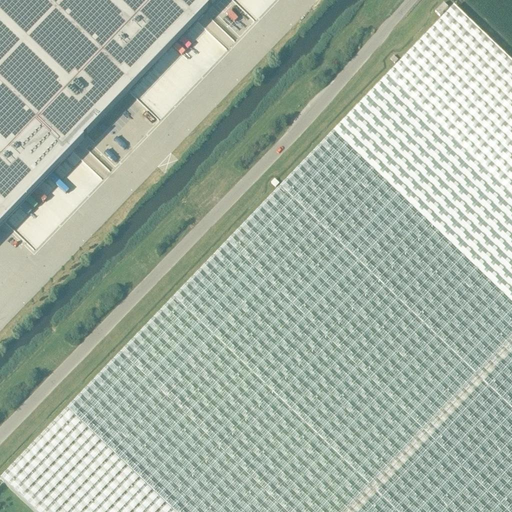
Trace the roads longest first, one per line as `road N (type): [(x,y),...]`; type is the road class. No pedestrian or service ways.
road 1 (unclassified): [(0,435),(236,194),(411,0)]
road 2 (unknown): [(0,303),(286,11)]
